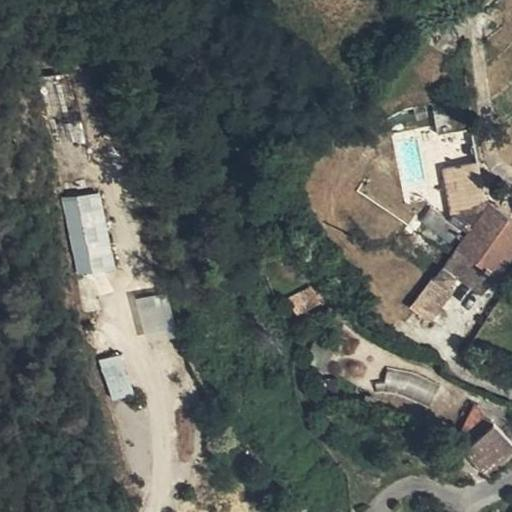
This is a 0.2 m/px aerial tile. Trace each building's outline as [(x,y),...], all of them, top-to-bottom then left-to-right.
[(114,268),(73,73),(37,81),(78,277),(114,268)] [(472,130),(469,99),(453,101),(457,132),(472,130)] [(472,130),(457,132),(440,136),(446,169),(479,162),(472,130)] [(477,210),(487,198),(479,162),(446,169),(455,214),(477,210)] [(470,231),(491,202),(487,198),(477,210),(455,214),(451,220),(465,228),(470,231)] [(459,247),(498,275),(511,255),(511,217),(491,202),(470,231),(459,247)] [(455,244),(465,228),(451,220),(431,207),(422,221),(455,244)] [(456,278),(483,297),(498,275),(459,247),(443,268),(456,278)] [(449,288),(456,278),(443,268),(435,279),(433,278),(411,308),(430,322),(452,291),(449,288)] [(299,296),(307,309),(320,301),(312,288),(299,296)] [(169,295),(138,300),(146,341),(177,335),(169,295)] [(296,316),(307,309),(299,296),(289,302),(296,316)] [(102,367),(110,393),(130,386),(121,361),(102,367)] [(325,395),(340,394),(338,380),(324,382),(325,395)] [(114,404),(134,396),(130,386),(110,393),(114,404)] [(466,450),(487,472),(511,449),(511,441),(495,422),(466,450)]
